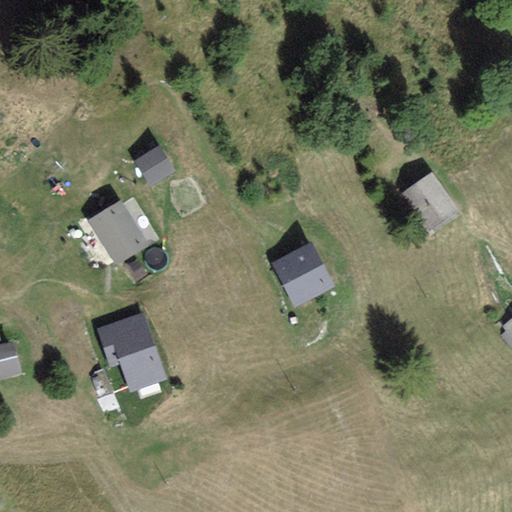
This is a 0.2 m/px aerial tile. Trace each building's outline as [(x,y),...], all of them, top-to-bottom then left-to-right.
[(158,147),(133,162),(148,187),(173,172),(158,147)] [(432,175),(400,195),(426,237),(459,217),(432,175)] [(120,202),(86,222),(115,270),(149,250),(120,202)] [(312,247),(273,265),(293,309),(333,290),(312,247)] [(145,313),(93,331),(107,369),(119,365),(129,393),(168,379),(145,313)] [(511,318),(501,328),(511,341),(511,318)] [(0,383),(23,378),(14,344),(0,347),(0,383)]
